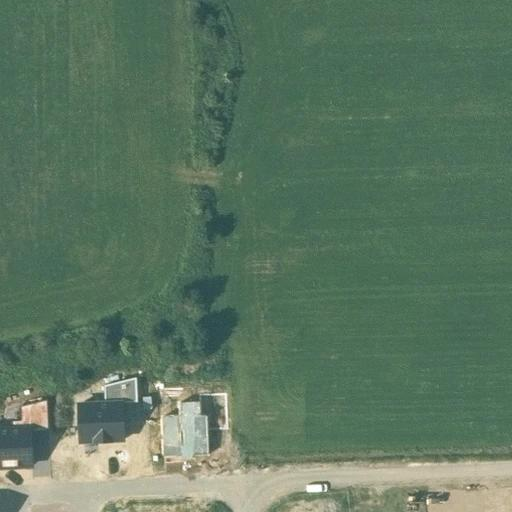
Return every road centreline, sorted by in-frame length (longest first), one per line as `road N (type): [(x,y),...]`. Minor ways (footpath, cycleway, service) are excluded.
road 1 (residential): [(253,485),(511,469)]
road 2 (residential): [(47,511),(46,492),(253,485)]
